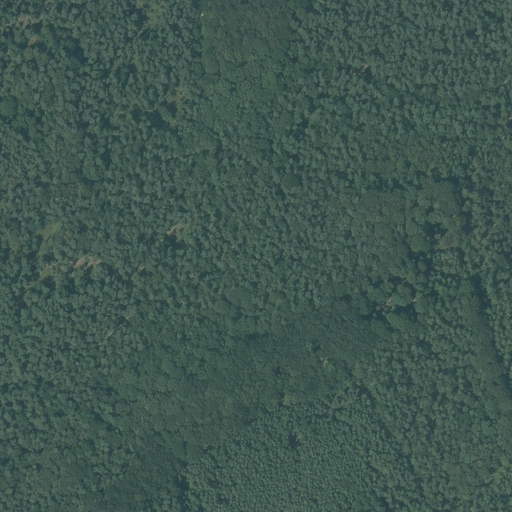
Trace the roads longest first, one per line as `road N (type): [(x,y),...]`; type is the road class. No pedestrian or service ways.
road 1 (track): [(0,444),(26,403),(80,353),(137,308),(196,289),(205,264),(253,222),(279,226),(335,285),(367,264),(467,281),(511,253)]
road 2 (track): [(477,104),(411,99),(342,69),(308,68),(276,55),(233,75),(203,77)]
road 3 (track): [(239,237),(221,218),(206,173),(202,0)]
